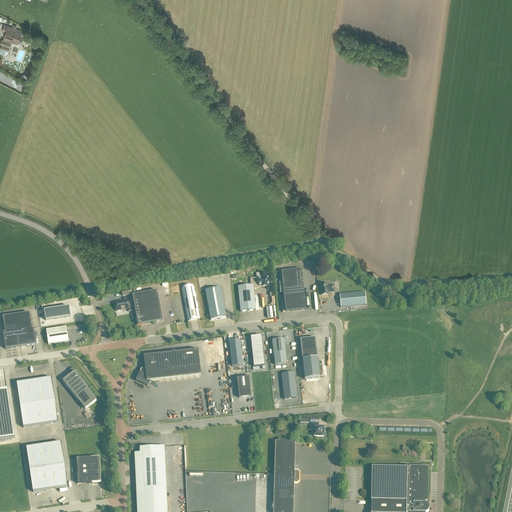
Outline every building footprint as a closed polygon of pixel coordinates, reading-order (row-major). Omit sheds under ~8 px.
[(1,45),(0,48),(0,53),(5,55),(6,55),(7,54),(8,52),(11,43),(18,45),(18,44),(21,45),(24,38),(29,40),(31,35),(22,32),(22,31),(16,29),(17,26),(13,25),(12,27),(4,25),(2,32),(6,33),(4,39),(2,38),(0,45),(1,45)] [(302,271),(281,273),(286,313),(306,311),(302,271)] [(261,279),(250,280),(251,286),(253,286),(253,290),(259,289),(258,287),(262,287),(266,287),(266,286),(270,286),(270,278),(266,278),(265,273),(260,274),(261,279)] [(322,297),(329,296),(329,293),(335,293),(334,287),(328,287),(328,285),(321,286),(322,297)] [(251,286),(238,288),(240,313),(255,311),(253,290),(253,286),(251,286)] [(187,320),(200,318),(194,288),(181,290),(187,320)] [(205,292),(211,321),(226,319),(221,289),(205,292)] [(127,313),(135,311),(138,326),(163,321),(157,292),(132,296),(134,306),(127,308),(126,301),(114,303),(115,306),(114,306),(114,310),(115,310),(116,312),(127,310),(127,313)] [(366,293),(340,295),(341,308),(367,306),(366,293)] [(46,321),(71,317),(69,308),(44,312),(46,321)] [(30,314),(3,318),(6,334),(4,335),(6,350),(36,345),(34,330),(32,330),(30,314)] [(355,354),(378,354),(379,315),(356,314),(355,354)] [(66,327),(46,330),(48,345),(68,342),(66,327)] [(265,367),(262,337),(251,338),(254,368),(265,367)] [(315,339),(300,341),(305,380),(320,379),(315,339)] [(272,341),(275,366),(287,365),(284,340),(272,341)] [(243,367),(240,341),(229,342),(232,368),(243,367)] [(136,382),(148,387),(150,382),(201,376),(198,352),(144,358),(145,370),(141,370),(136,382)] [(377,410),(377,401),(378,370),(355,369),(354,404),(354,410),(377,410)] [(63,382),(85,410),(96,401),(87,390),(89,388),(81,378),(79,379),(74,373),(63,382)] [(294,374),(281,375),(284,401),(297,399),(294,374)] [(239,399),(251,398),(249,378),(237,379),(239,399)] [(17,384),(20,406),(20,407),(24,429),(58,424),(55,401),(52,379),(17,384)] [(8,391),(0,392),(0,441),(15,440),(8,391)] [(324,438),(324,428),(318,428),(319,425),(311,424),(311,431),(314,431),(314,438),(324,438)] [(61,443),(27,448),(30,471),(29,471),(30,471),(33,493),(68,488),(65,466),(65,465),(61,443)] [(298,484),(300,482),(300,473),(298,471),(295,471),(296,444),(276,443),(273,511),(293,511),(294,484),(298,484)] [(140,449),(140,454),(134,454),(137,511),(167,511),(164,447),(140,449)] [(76,459),(78,485),(101,484),(100,458),(76,459)] [(425,504),(426,496),(426,470),(409,469),(409,467),(406,467),(406,468),(372,468),(371,495),(370,511),(428,511),(429,511),(429,507),(428,505),(426,504),(425,504)]
